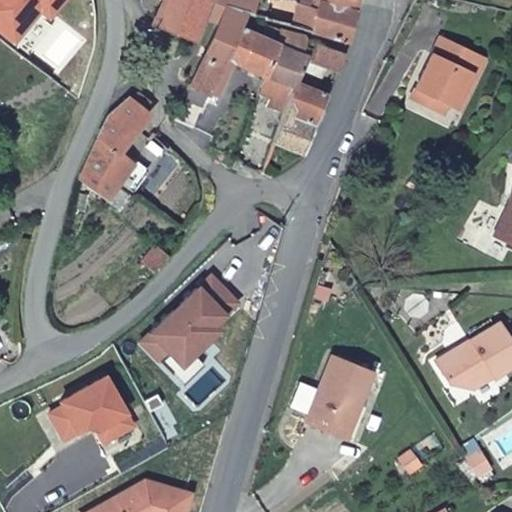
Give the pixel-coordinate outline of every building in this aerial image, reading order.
[(0,0),(0,33),(12,43),(38,11),(47,18),(61,0),(0,0)] [(158,0),(150,23),(192,37),(201,12),(205,0),(158,0)] [(205,0),(201,12),(215,18),(220,5),(244,12),(248,14),(253,0),(205,0)] [(307,0),(306,2),(300,0),(266,0),(261,17),(348,42),(353,0),(307,0)] [(220,5),(215,18),(200,53),(221,62),(240,22),(244,12),(220,5)] [(263,30),(240,22),(221,62),(200,53),(182,94),(203,105),(204,100),(216,108),(233,64),(263,75),(280,28),(267,23),(263,30)] [(315,39),(280,28),(263,75),(256,94),(269,98),(267,103),(285,111),(296,87),(315,39)] [(343,55),(315,39),(296,87),(285,111),(261,171),(272,177),(273,174),(282,153),(286,154),(289,146),(302,152),(308,144),(324,103),(328,104),(343,55)] [(446,40),(420,91),(450,107),(457,111),(475,79),(479,81),(489,63),(446,40)] [(450,107),(420,91),(414,101),(444,117),(450,107)] [(107,109),(81,175),(107,194),(116,181),(133,157),(119,147),(140,115),(145,109),(127,94),(107,109)] [(511,177),(505,210),(492,236),(511,245),(511,177)] [(210,323),(234,300),(209,272),(147,330),(178,361),(190,350),(215,327),(210,323)] [(458,388),(485,370),(490,379),(511,363),(511,349),(494,323),(433,362),(448,384),(458,388)] [(178,361),(147,330),(139,338),(179,382),(201,361),(190,350),(178,361)] [(296,427),(333,438),(343,404),(352,406),(363,370),(320,357),(308,393),(314,395),(312,401),(304,402),(296,427)] [(485,370),(458,388),(470,392),(490,379),(485,370)] [(102,373),(96,376),(106,393),(111,390),(102,373)] [(93,424),(99,437),(129,421),(111,390),(106,393),(96,376),(57,397),(60,402),(46,409),(60,434),(82,421),(93,424)] [(343,404),(333,438),(345,442),(356,407),(352,406),(343,404)] [(469,449),(455,457),(467,477),(481,468),(469,449)] [(89,506),(92,511),(177,511),(185,493),(141,477),(89,506)]
